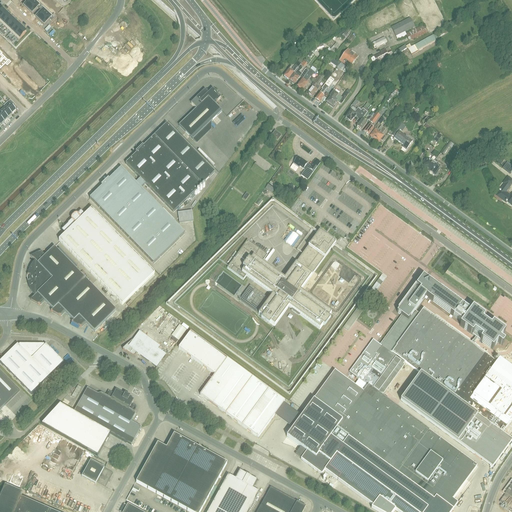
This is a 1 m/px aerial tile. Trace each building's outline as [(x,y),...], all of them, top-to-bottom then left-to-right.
[(36,0),(29,0),(24,6),(27,9),(36,0)] [(37,7),(39,9),(42,6),(36,0),(27,9),(31,13),(37,7)] [(36,17),(40,21),(49,12),(42,6),(39,9),(41,11),(36,17)] [(49,12),(40,21),(44,25),(49,19),(52,21),(56,16),(54,14),(53,16),(49,12)] [(0,22),(3,25),(10,17),(6,13),(0,19),(0,22)] [(7,29),(14,20),(10,17),(3,25),(7,29)] [(391,27),(396,37),(397,40),(406,36),(409,41),(427,33),(423,24),(405,33),(405,32),(414,27),(410,18),(391,27)] [(14,20),(7,29),(10,32),(18,24),(14,20)] [(10,32),(14,36),(22,28),(18,24),(10,32)] [(26,32),(22,28),(14,36),(18,40),(26,32)] [(339,34),(338,36),(344,39),(348,33),(345,31),(345,32),(344,31),(339,34)] [(355,38),(351,35),(347,40),(351,43),(355,38)] [(384,38),(372,44),(374,49),(386,42),(384,38)] [(408,49),(412,55),(419,52),(417,48),(429,41),(427,38),(415,45),(408,49)] [(334,55),(340,45),(337,43),(331,53),(334,55)] [(349,68),(357,57),(347,50),(339,61),(349,68)] [(387,53),(385,50),(380,52),(381,53),(374,57),(377,63),(389,57),(388,56),(392,54),(390,51),(387,53)] [(5,56),(0,61),(0,67),(0,68),(5,63),(7,65),(11,61),(9,59),(8,60),(5,56)] [(301,64),(298,62),(291,71),(289,70),(284,77),(285,77),(285,78),(286,79),(287,79),(288,80),(291,76),(292,77),(293,75),(292,74),(297,68),(298,67),(298,68),(300,65),(301,64)] [(350,70),(341,63),(337,68),(346,74),(350,70)] [(298,68),(298,67),(297,68),(298,69),(289,81),(291,82),(291,83),(293,84),(294,84),(298,78),(296,76),(300,71),(303,68),(300,65),(298,68)] [(299,76),(302,79),(308,71),(305,68),(299,76)] [(314,72),(310,70),(297,87),(300,88),(299,89),(302,91),(302,90),(303,90),(304,88),(307,91),(310,86),(307,83),(306,82),(311,76),(314,72)] [(317,85),(322,79),(318,76),(314,83),(308,91),(309,92),(308,94),(309,95),(309,96),(311,97),(312,97),(319,87),(317,85)] [(323,96),(321,95),(324,91),(326,88),(327,89),(334,80),(330,78),(321,89),(322,89),(314,99),(317,101),(318,103),(319,102),(319,103),(323,97),(326,99),(330,95),(327,92),(323,96)] [(222,112),(216,106),(214,103),(215,101),(216,102),(221,98),(212,89),(211,91),(210,90),(208,91),(209,92),(208,93),(205,89),(191,103),(196,109),(178,126),(192,140),(222,112)] [(328,105),(329,105),(333,108),(338,102),(335,100),(338,95),(333,92),(330,97),(331,97),(327,102),(329,104),(328,105)] [(4,106),(4,107),(12,115),(16,111),(8,102),(4,106)] [(4,107),(1,111),(8,118),(12,115),(4,107)] [(361,111),(357,108),(356,111),(355,109),(353,108),(351,107),(350,109),(349,111),(351,112),(350,112),(349,112),(348,113),(349,114),(346,118),(345,119),(348,122),(349,121),(350,122),(353,118),(354,119),(356,116),(362,120),(367,113),(368,111),(364,107),(362,109),(361,111)] [(8,118),(1,111),(0,111),(0,118),(4,122),(8,118)] [(376,114),(372,118),(370,121),(372,123),(375,120),(378,116),(376,114)] [(367,124),(362,120),(357,127),(357,128),(359,129),(362,131),(367,124)] [(366,134),(367,135),(368,135),(368,136),(370,133),(373,129),(370,127),(372,125),(370,123),(363,132),(366,134)] [(383,123),(381,126),(378,130),(376,128),(375,131),(370,137),(371,137),(371,138),(372,139),(373,139),(374,140),(385,125),(383,123)] [(140,179),(138,181),(143,186),(145,184),(173,213),(215,173),(167,124),(143,146),(142,146),(135,152),(136,153),(125,164),(140,179)] [(386,125),(385,125),(374,140),(376,141),(376,142),(377,143),(378,143),(380,140),(382,141),(385,138),(383,137),(381,135),(385,130),(383,128),(386,125)] [(277,141),(281,135),(275,131),(271,136),(277,141)] [(394,139),(403,145),(402,147),(406,150),(412,142),(399,132),(394,139)] [(453,144),(449,141),(441,152),(444,154),(451,144),(452,145),(453,144)] [(301,175),(307,180),(320,163),(316,160),(314,162),(313,162),(310,166),(310,167),(310,168),(306,165),(307,163),(303,160),(301,160),(297,157),(293,162),(304,170),(301,175)] [(428,170),(434,163),(432,161),(428,157),(422,165),(428,170)] [(236,219),(268,174),(252,162),(219,207),(236,219)] [(434,163),(428,170),(429,170),(428,171),(433,175),(434,176),(435,176),(436,176),(436,175),(437,175),(437,174),(437,173),(440,169),(439,168),(440,167),(436,164),(435,164),(434,163)] [(510,174),(511,171),(511,166),(507,163),(503,169),(510,174)] [(143,186),(138,181),(136,183),(121,168),(109,180),(108,179),(101,186),(102,187),(90,199),(153,264),(185,234),(141,189),(143,186)] [(497,196),(502,199),(502,200),(505,202),(506,202),(511,206),(511,194),(511,196),(509,195),(509,194),(508,194),(507,194),(506,192),(511,184),(511,180),(508,177),(503,183),(505,184),(500,191),(497,196)] [(272,194),(275,190),(270,185),(266,188),(272,194)] [(302,203),(297,200),(290,209),(295,212),(302,203)] [(76,215),(75,215),(74,215),(73,217),(72,218),(72,219),(72,220),(66,225),(67,225),(61,230),(65,234),(59,241),(122,305),(154,274),(91,209),(85,215),(81,211),(82,210),(77,215),(76,215)] [(178,213),(179,223),(193,221),(192,211),(178,213)] [(247,241),(227,268),(243,280),(246,276),(247,278),(270,294),(267,298),(250,285),(239,300),(259,314),(258,315),(262,318),(261,320),(269,326),(270,324),(274,327),(288,307),(292,310),(291,311),(299,317),(300,316),(319,330),(322,326),(324,328),(330,320),(328,318),(331,314),(319,306),(300,291),(314,272),(331,249),(334,245),(335,243),(336,243),(335,242),(320,231),(319,231),(318,233),(302,254),(284,280),(261,263),(267,255),(259,250),(247,241)] [(71,322),(80,326),(81,327),(85,322),(94,332),(116,311),(54,247),(44,257),(40,253),(41,253),(41,252),(31,257),(35,261),(33,264),(31,268),(29,271),(28,275),(27,275),(27,276),(29,276),(29,281),(27,282),(28,282),(29,286),(30,290),(32,293),(35,296),(31,300),(40,305),(39,304),(43,300),(53,310),(51,311),(61,316),(60,316),(64,311),(73,321),(72,322),(71,322)] [(162,274),(189,248),(171,249),(155,264),(155,268),(162,274)] [(368,386),(363,392),(360,390),(354,386),(334,371),(301,416),(293,428),(286,437),(301,447),(307,451),(301,459),(301,460),(321,475),(324,471),(373,506),(371,508),(377,511),(393,511),(395,510),(397,511),(462,511),(465,509),(458,503),(453,500),(468,479),(477,466),(429,431),(428,432),(422,427),(380,396),(405,363),(412,368),(392,395),(400,401),(474,455),(484,440),(492,446),(502,433),(506,427),(507,428),(511,420),(511,369),(499,360),(496,364),(488,358),(485,355),(472,346),(477,339),(492,350),(497,343),(502,346),(504,343),(500,339),(505,332),(493,323),(490,326),(482,320),(485,317),(472,308),(470,311),(462,305),(429,282),(430,281),(430,282),(431,281),(428,279),(427,279),(427,278),(427,277),(426,277),(426,276),(425,276),(425,277),(424,276),(423,275),(415,286),(416,285),(416,286),(397,312),(401,316),(404,318),(402,321),(383,347),(380,345),(373,340),(368,347),(367,348),(362,355),(360,357),(355,364),(354,365),(349,372),(359,379),(368,386)] [(183,327),(181,325),(172,336),(180,341),(190,328),(185,324),(183,327)] [(252,377),(190,332),(178,348),(215,375),(200,395),(226,414),(252,377)] [(165,355),(138,335),(133,341),(132,340),(122,350),(134,356),(137,353),(156,367),(165,355)] [(64,363),(46,345),(45,346),(44,345),(20,345),(18,346),(17,345),(0,361),(0,362),(31,395),(64,363)] [(0,410),(19,391),(0,371),(0,410)] [(252,377),(226,414),(258,438),(285,401),(252,377)] [(87,388),(75,409),(74,413),(110,434),(131,445),(141,428),(131,422),(136,413),(132,411),(135,407),(131,404),(133,400),(129,398),(130,397),(125,394),(124,395),(116,390),(114,395),(110,392),(107,397),(101,393),(98,394),(87,388)] [(60,405),(41,425),(97,457),(110,434),(74,413),(65,408),(60,405)] [(484,440),(474,455),(492,468),(511,440),(502,433),(492,446),(484,440)] [(189,511),(200,511),(227,463),(205,451),(199,446),(198,447),(196,446),(174,434),(166,448),(157,444),(136,483),(189,511)] [(104,468),(91,461),(82,477),(95,484),(96,482),(105,487),(108,482),(110,482),(110,478),(113,474),(104,469),(104,468)] [(228,475),(207,511),(248,511),(259,493),(252,489),(257,480),(240,470),(235,479),(228,475)] [(511,511),(511,480),(503,493),(506,495),(500,503),(506,508),(511,511)] [(0,511),(54,511),(21,497),(22,493),(5,485),(0,495),(0,511)] [(270,487),(257,511),(302,511),(306,507),(270,487)]
